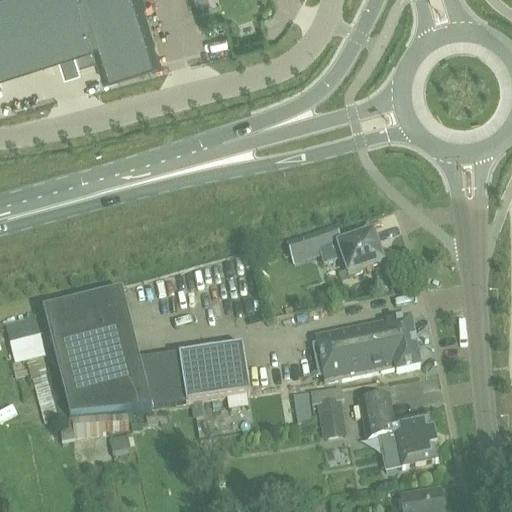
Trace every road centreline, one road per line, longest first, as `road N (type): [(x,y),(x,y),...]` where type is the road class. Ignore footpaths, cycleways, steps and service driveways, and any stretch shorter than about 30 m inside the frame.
road 1 (unclassified): [(337,0),(318,39),(265,75),(53,133),(0,139)]
road 2 (tertiary): [(499,511),(474,281)]
road 3 (primary): [(186,170),(278,161),(412,129)]
road 4 (primary): [(374,0),(333,84),(218,155)]
road 5 (primary): [(0,217),(186,170)]
road 6 (primary): [(400,101),(218,155)]
road 7 (tertiary): [(435,148),(451,174),(474,281)]
road 8 (tertiary): [(474,281),(478,151)]
